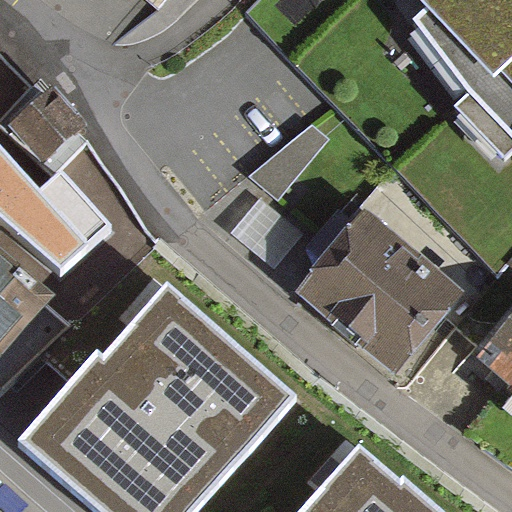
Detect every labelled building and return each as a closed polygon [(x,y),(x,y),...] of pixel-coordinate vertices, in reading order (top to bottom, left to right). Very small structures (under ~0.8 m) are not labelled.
[(511,0),(404,0),(511,112),(511,0)] [(0,344),(107,215),(0,127),(0,344)] [(366,224),(303,293),(395,376),(458,308),(366,224)] [(205,511),(302,403),(173,290),(22,462),(79,511),(205,511)] [(511,379),(511,328),(487,357),(511,379)] [(425,511),(349,445),(290,511),(425,511)]
